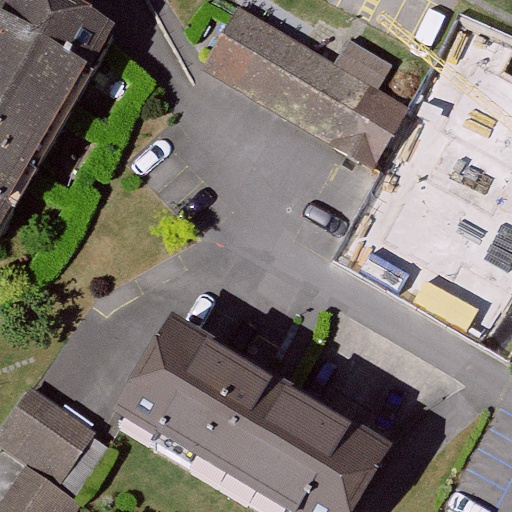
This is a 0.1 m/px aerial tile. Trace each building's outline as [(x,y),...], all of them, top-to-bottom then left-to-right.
[(0,240),(115,48),(34,0),(8,0),(0,13),(0,240)] [(368,86),(239,10),(203,71),(331,148),(368,86)] [(511,68),(474,48),(434,123),(511,164),(511,68)] [(189,314),(115,425),(246,511),(361,511),(400,454),(189,314)] [(0,447),(60,488),(97,433),(31,388),(0,433),(0,447)] [(27,467),(0,506),(0,511),(76,511),(81,505),(27,467)]
